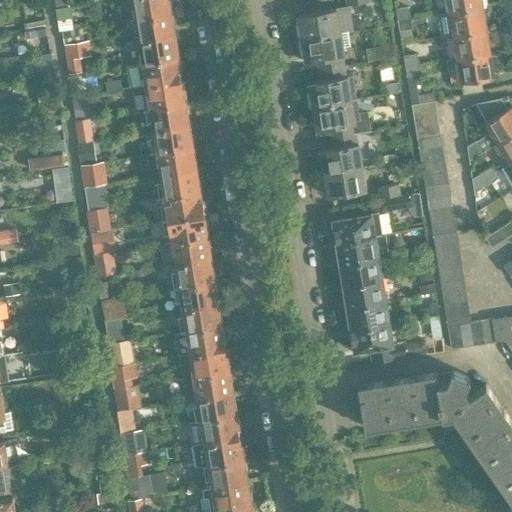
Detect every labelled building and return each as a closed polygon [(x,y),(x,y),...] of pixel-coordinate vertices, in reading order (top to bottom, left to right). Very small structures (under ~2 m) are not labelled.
[(168,0),(131,0),(135,19),(171,13),(170,10),(171,9),(170,2),(169,1),(168,0)] [(447,0),(450,11),(483,6),(481,0),(447,0)] [(73,24),(70,5),(56,8),(59,26),(73,24)] [(442,36),(453,35),(487,29),(483,6),(450,11),(438,13),(442,36)] [(349,7),(298,16),(302,39),(340,32),(353,30),(349,7)] [(409,7),(396,9),(398,20),(411,18),(409,7)] [(171,13),(135,19),(138,41),(174,35),(173,25),(174,24),(173,17),(171,16),(171,13)] [(411,18),(398,20),(400,30),(411,29),(413,29),(411,18)] [(98,36),(95,21),(59,26),(63,42),(89,38),(98,36)] [(47,34),(45,24),(24,28),(26,38),(47,34)] [(453,35),(457,58),(490,52),(487,29),(453,35)] [(340,32),(302,39),(305,62),(318,60),(320,71),(344,67),(343,56),(344,55),(342,47),(340,32)] [(174,35),(138,41),(142,63),(178,58),(177,55),(178,53),(177,47),(176,45),(174,35)] [(92,51),(89,38),(63,42),(66,56),(81,53),(92,51)] [(53,73),(49,51),(34,54),(38,75),(53,73)] [(490,52),(457,58),(448,59),(450,70),(459,68),(461,82),(494,77),(490,52)] [(85,70),(81,53),(66,56),(69,73),(85,70)] [(417,54),(403,55),(405,67),(418,64),(417,54)] [(142,63),(126,66),(130,89),(146,86),(181,80),(180,70),(181,68),(180,61),(178,60),(178,58),(142,63)] [(418,64),(405,67),(407,77),(416,75),(420,75),(418,64)] [(321,81),(309,83),(313,106),(351,100),(357,99),(353,75),(346,76),(344,67),(320,71),(321,81)] [(416,75),(407,77),(411,105),(420,103),(416,75)] [(181,80),(146,86),(149,108),(185,102),(185,99),(186,98),(185,91),(183,90),(181,80)] [(74,104),(97,100),(95,89),(71,92),(74,104)] [(498,98),(478,102),(489,119),(485,121),(498,142),(511,133),(511,105),(504,109),(498,98)] [(351,100),(313,106),(317,129),(317,135),(330,133),(331,138),(355,134),(370,131),(367,112),(359,113),(357,99),(351,100)] [(96,114),(100,113),(97,100),(74,104),(76,117),(96,114)] [(420,103),(411,105),(413,117),(437,113),(435,101),(420,103)] [(185,102),(149,108),(153,130),(189,124),(187,114),(188,113),(187,106),(185,105),(185,102)] [(437,113),(413,117),(417,140),(441,136),(437,113)] [(99,135),(96,114),(76,117),(78,139),(99,135)] [(189,124),(153,130),(157,153),(192,147),(192,144),(193,142),(192,136),(190,135),(189,124)] [(511,133),(498,142),(505,154),(498,158),(503,167),(510,163),(511,161),(511,133)] [(332,148),(320,150),(324,173),(362,167),(358,143),(357,144),(355,134),(331,138),(332,148)] [(441,136),(417,140),(419,152),(443,148),(441,136)] [(64,149),(62,137),(47,140),(48,151),(64,149)] [(467,146),(469,160),(483,151),(476,141),(467,146)] [(192,147),(157,153),(160,175),(196,169),(194,159),(195,157),(194,151),(193,149),(192,147)] [(443,148),(419,152),(421,164),(445,160),(443,148)] [(67,164),(64,149),(48,151),(28,154),(30,169),(52,166),(67,164)] [(108,178),(105,156),(81,159),(84,182),(108,178)] [(445,160),(421,164),(425,187),(448,183),(445,160)] [(503,167),(502,168),(511,184),(511,161),(510,163),(503,167)] [(72,198),(67,164),(52,166),(57,201),(72,198)] [(492,166),(481,173),(488,184),(498,177),(492,166)] [(362,167),(324,173),(328,196),(366,190),(362,167)] [(196,169),(160,175),(164,197),(200,192),(199,189),(200,187),(199,181),(198,179),(196,169)] [(488,184),(481,173),(472,178),(474,192),(488,184)] [(111,200),(108,178),(84,182),(88,203),(111,200)] [(448,183),(425,187),(427,199),(450,195),(448,183)] [(398,184),(378,187),(379,198),(400,195),(398,184)] [(200,192),(164,197),(167,220),(205,213),(205,211),(206,208),(206,203),(203,201),(203,198),(201,198),(200,192)] [(418,193),(415,194),(404,195),(379,199),(381,211),(413,206),(420,205),(418,193)] [(450,195),(427,199),(428,210),(452,207),(450,195)] [(114,225),(111,200),(88,203),(91,228),(114,225)] [(452,207),(428,210),(430,222),(454,218),(452,207)] [(371,213),(332,220),(336,242),(375,236),(382,234),(378,212),(371,213)] [(205,213),(167,220),(171,242),(207,236),(206,229),(208,229),(207,226),(209,223),(208,218),(206,216),(205,213)] [(454,218),(430,222),(432,234),(456,230),(454,218)] [(511,219),(485,237),(492,247),(511,234),(511,219)] [(117,250),(114,225),(91,228),(94,253),(113,251),(117,250)] [(0,230),(0,243),(18,241),(16,229),(0,230)] [(456,230),(432,234),(434,245),(458,242),(456,230)] [(375,236),(336,242),(339,264),(378,257),(387,256),(384,234),(382,234),(375,236)] [(207,236),(171,242),(175,264),(210,258),(209,248),(210,246),(209,240),(207,238),(207,236)] [(411,243),(412,251),(425,249),(424,241),(411,243)] [(458,242),(434,245),(436,257),(460,253),(458,242)] [(425,249),(412,251),(414,259),(426,257),(425,249)] [(117,270),(113,251),(94,253),(97,273),(117,270)] [(460,253),(436,257),(438,269),(462,265),(460,253)] [(378,257),(339,264),(343,286),(382,279),(378,257)] [(210,258),(175,264),(178,286),(214,281),(214,278),(215,276),(214,270),(212,268),(210,258)] [(511,258),(503,264),(510,275),(511,273),(511,258)] [(462,265),(438,269),(440,281),(464,277),(462,265)] [(430,271),(419,273),(421,282),(433,280),(434,280),(432,271),(430,271)] [(464,277),(440,281),(442,293),(466,289),(464,277)] [(382,279),(343,286),(346,307),(385,301),(382,279)] [(214,281),(178,286),(182,309),(218,303),(216,293),(217,291),(216,284),(214,283),(214,281)] [(427,285),(418,287),(420,295),(427,293),(432,293),(434,292),(436,292),(435,284),(433,284),(427,285)] [(466,289),(442,293),(444,304),(468,300),(466,289)] [(129,315),(123,290),(100,294),(105,318),(129,315)] [(437,300),(429,301),(430,306),(422,307),(422,313),(439,311),(437,300)] [(468,300),(444,304),(445,315),(469,311),(468,300)] [(385,301),(346,307),(350,329),(389,322),(385,301)] [(218,303),(182,309),(186,331),(221,325),(221,322),(222,321),(221,314),(219,313),(218,303)] [(469,311),(445,315),(447,326),(459,324),(470,323),(471,323),(471,322),(469,311)] [(438,313),(429,314),(432,337),(442,335),(438,313)] [(505,316),(492,318),(495,341),(504,339),(509,338),(505,316)] [(492,318),(480,320),(484,343),(495,341),(492,318)] [(471,323),(470,323),(473,344),(484,343),(480,320),(471,322),(471,323)] [(389,322),(350,329),(353,351),(370,348),(372,361),(394,357),(394,356),(406,354),(426,351),(425,340),(424,340),(405,343),(404,341),(392,343),(389,322)] [(470,323),(459,324),(462,346),(473,344),(470,323)] [(459,324),(447,326),(451,348),(462,346),(459,324)] [(186,331),(175,333),(178,355),(189,354),(225,347),(223,337),(224,335),(223,329),(222,328),(221,325),(186,331)] [(137,357),(134,336),(109,341),(112,362),(137,357)] [(189,354),(178,355),(182,377),(228,370),(228,367),(229,365),(228,359),(226,357),(225,347),(189,354)] [(0,381),(8,380),(4,354),(0,355),(0,381)] [(115,383),(138,379),(137,374),(141,374),(137,357),(112,362),(115,383)] [(438,382),(436,372),(359,384),(365,427),(453,413),(511,496),(511,420),(486,383),(469,394),(464,387),(468,376),(451,369),(447,381),(438,382)] [(228,370),(182,377),(186,400),(197,398),(232,392),(230,382),(231,380),(230,374),(229,372),(228,370)] [(143,405),(138,379),(115,383),(119,407),(139,405),(143,405)] [(0,429),(2,429),(11,428),(9,411),(4,411),(0,386),(0,429)] [(232,392),(197,398),(200,420),(236,415),(235,412),(236,410),(235,404),(234,402),(232,392)] [(143,425),(139,405),(119,407),(122,429),(143,425)] [(200,420),(189,422),(192,445),(204,443),(239,437),(238,427),(239,425),(238,418),(236,417),(236,415),(200,420)] [(204,443),(192,445),(196,467),(208,465),(243,459),(243,457),(244,455),(243,449),(241,447),(239,437),(204,443)] [(4,440),(0,440),(0,464),(8,463),(18,462),(17,456),(21,450),(20,442),(14,439),(4,440)] [(151,468),(147,451),(125,454),(128,473),(151,468)] [(208,465),(196,467),(199,489),(203,489),(211,487),(247,482),(245,472),(246,470),(245,463),(243,462),(243,459),(208,465)] [(8,463),(0,464),(0,488),(11,487),(22,485),(26,482),(25,474),(19,470),(18,462),(8,463)] [(155,491),(151,468),(128,473),(132,495),(143,493),(155,491)] [(211,487),(203,489),(204,497),(209,497),(211,510),(250,504),(250,501),(251,499),(250,493),(248,491),(247,482),(211,487)] [(144,507),(143,493),(132,495),(133,511),(155,511),(154,506),(144,507)] [(0,511),(15,511),(12,496),(0,497),(0,511)]
